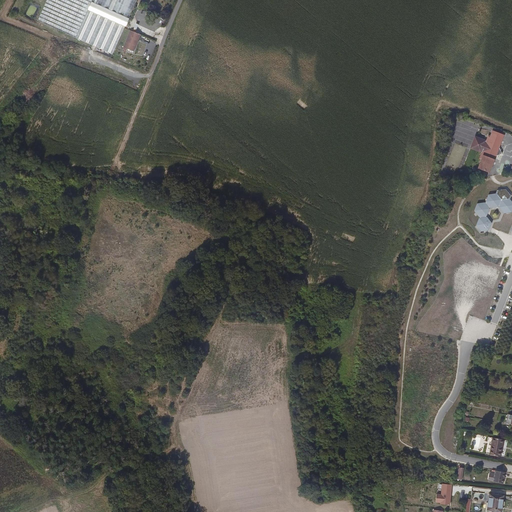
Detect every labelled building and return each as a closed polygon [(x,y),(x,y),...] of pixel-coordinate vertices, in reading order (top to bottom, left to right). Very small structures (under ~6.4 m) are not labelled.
[(134,0),(45,0),(42,7),(36,20),(46,24),(56,29),(71,35),(85,42),(101,48),(112,53),(116,44),(125,24),(133,4),(134,0)] [(133,50),(139,33),(129,29),(123,46),(133,50)] [(502,152),(499,146),(500,141),(503,134),(493,130),(491,135),(489,135),(487,140),(486,139),(475,135),(471,145),(480,149),(479,151),(482,151),(483,152),(480,158),(482,158),(478,167),(489,171),(493,160),(495,156),(502,152)] [(511,211),(511,202),(510,199),(511,196),(506,190),(497,191),(496,194),(488,195),(485,203),(477,204),(473,212),(479,219),(476,226),(481,232),(489,232),(490,228),(492,223),(487,217),(490,209),(499,208),(505,214),(511,213),(511,211)] [(500,446),(502,438),(493,437),(491,446),(502,448),(502,447),(500,446)] [(500,455),(502,448),(491,446),(490,453),(500,455)] [(504,483),(506,471),(495,470),(493,480),(504,483)] [(501,511),(503,496),(490,494),(488,510),(501,511)]
